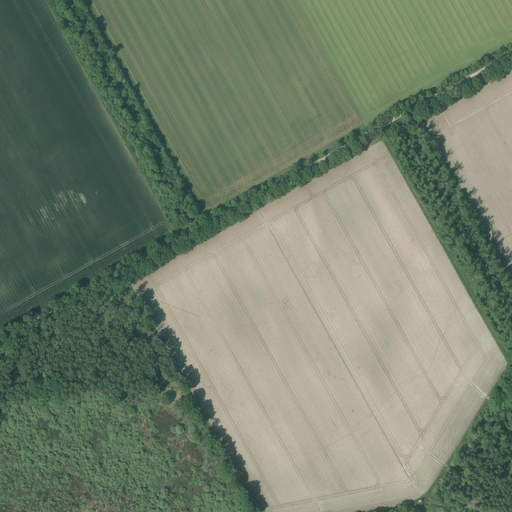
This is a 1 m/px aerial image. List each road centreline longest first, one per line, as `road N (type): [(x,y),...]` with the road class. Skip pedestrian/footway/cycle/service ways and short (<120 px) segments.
road 1 (track): [(354,140),(0,336)]
road 2 (track): [(511,53),(354,140)]
